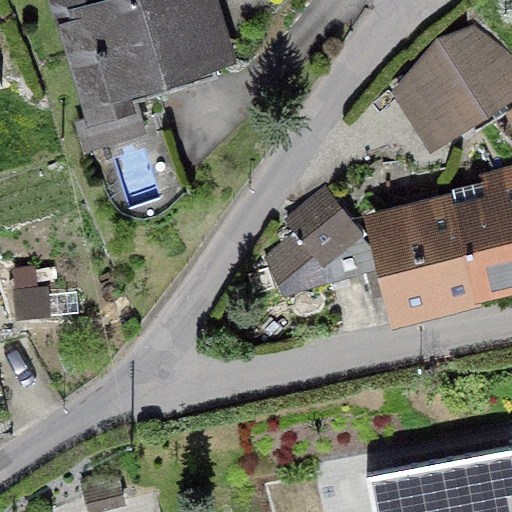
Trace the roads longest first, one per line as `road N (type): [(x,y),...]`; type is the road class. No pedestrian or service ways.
road 1 (residential): [(138,365),(393,16),(413,0)]
road 2 (residential): [(138,365),(194,381),(511,321)]
road 3 (residential): [(0,466),(138,365)]
